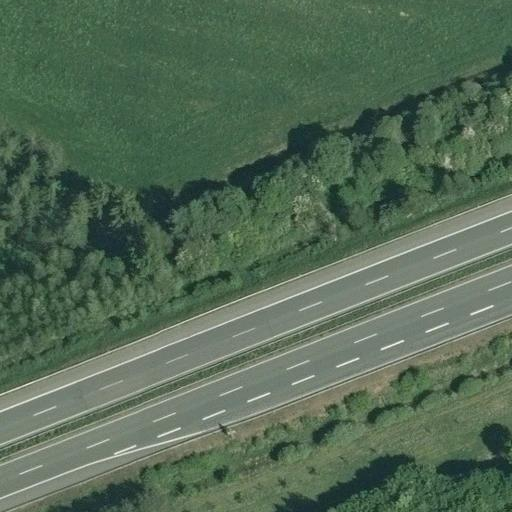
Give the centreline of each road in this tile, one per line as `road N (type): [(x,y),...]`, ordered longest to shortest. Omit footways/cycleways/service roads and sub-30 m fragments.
road 1 (motorway): [(511,234),(0,434)]
road 2 (motorway): [(0,487),(511,288)]
